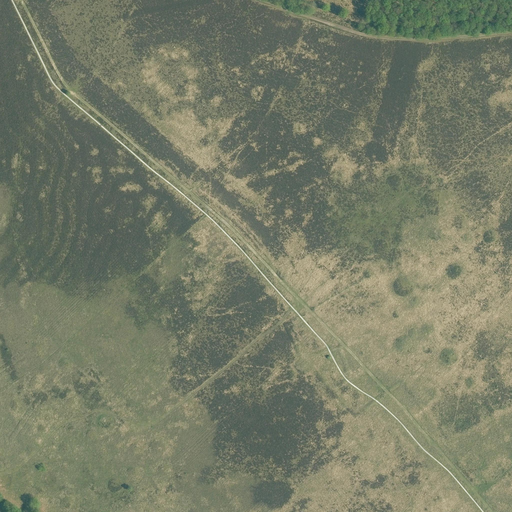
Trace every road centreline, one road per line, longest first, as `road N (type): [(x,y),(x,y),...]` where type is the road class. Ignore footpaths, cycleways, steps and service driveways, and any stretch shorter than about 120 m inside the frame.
road 1 (track): [(21,0),(70,90),(243,241),(491,511)]
road 2 (track): [(263,0),(381,38),(511,33)]
